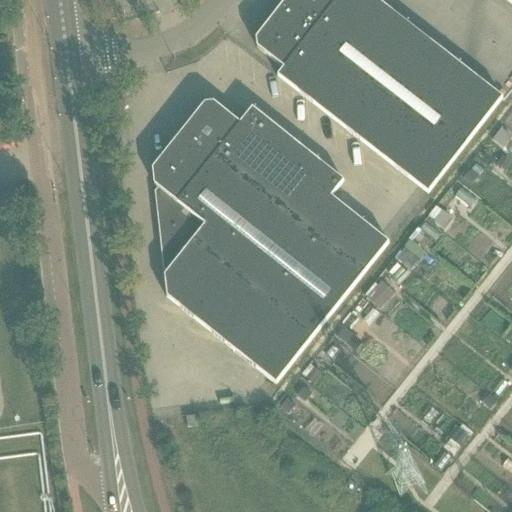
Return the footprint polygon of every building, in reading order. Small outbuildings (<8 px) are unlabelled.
[(502,101),(383,8),(372,0),(287,0),(255,41),(256,50),(283,71),(277,79),(428,197),(502,101)] [(511,0),(500,0),(511,9),(511,0)] [(344,184),(267,123),(252,111),(239,126),(213,105),(204,106),(196,117),(152,172),(154,187),(157,190),(154,194),(163,272),(167,275),(164,278),(166,300),(276,387),(389,246),(331,200),(344,184)] [(494,134),(506,145),(511,137),(511,126),(505,121),(494,134)] [(196,418),(186,419),(187,429),(197,428),(196,418)]
